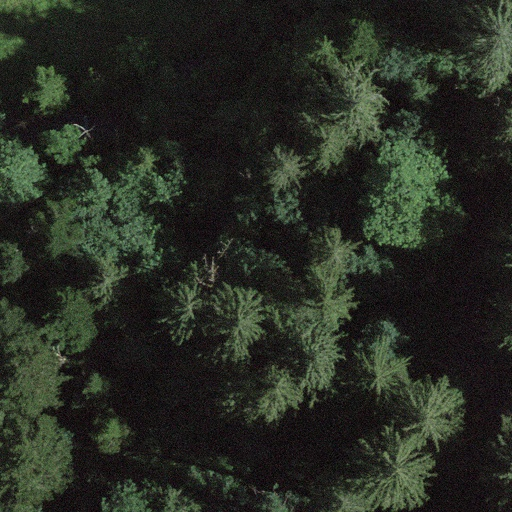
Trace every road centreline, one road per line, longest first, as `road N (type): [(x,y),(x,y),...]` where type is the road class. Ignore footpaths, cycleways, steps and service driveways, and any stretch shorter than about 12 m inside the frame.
road 1 (track): [(511,182),(458,214),(255,511)]
road 2 (track): [(511,200),(473,296),(471,345),(487,392),(511,419)]
